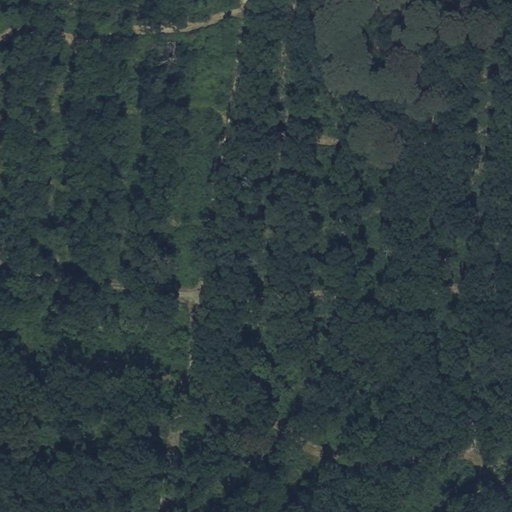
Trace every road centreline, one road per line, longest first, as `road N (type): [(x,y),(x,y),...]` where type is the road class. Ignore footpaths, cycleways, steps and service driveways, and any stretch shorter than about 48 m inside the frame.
road 1 (track): [(511,280),(247,280),(0,267)]
road 2 (track): [(198,278),(240,0)]
